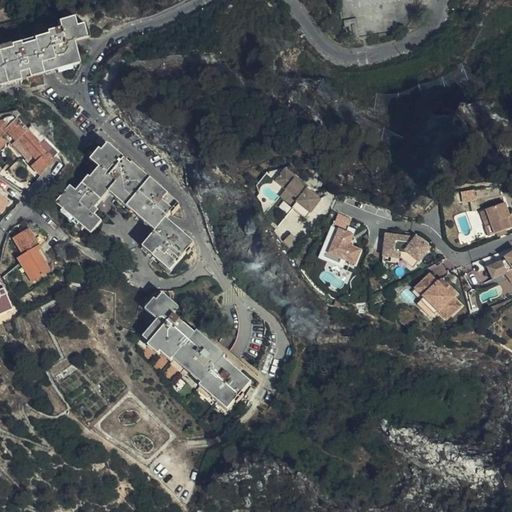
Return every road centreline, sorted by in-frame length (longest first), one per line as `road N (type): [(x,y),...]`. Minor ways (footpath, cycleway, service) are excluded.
road 1 (residential): [(203,0),(119,35),(97,52),(86,77),(87,100),(101,118),(185,198),(210,267)]
road 2 (residential): [(438,0),(439,13),(421,37),(341,58),(286,0)]
road 3 (residential): [(511,240),(459,257),(424,230),(339,205)]
